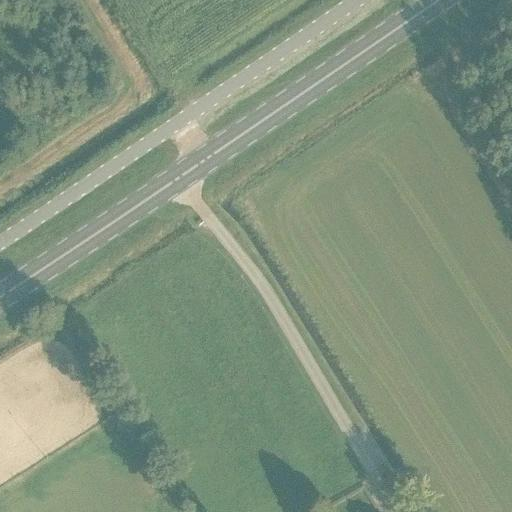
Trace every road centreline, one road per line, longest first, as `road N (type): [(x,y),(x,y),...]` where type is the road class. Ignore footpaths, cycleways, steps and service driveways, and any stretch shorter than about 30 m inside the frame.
road 1 (primary): [(0,297),(438,0)]
road 2 (unclassified): [(0,237),(356,0)]
road 3 (track): [(456,73),(459,98),(511,186)]
